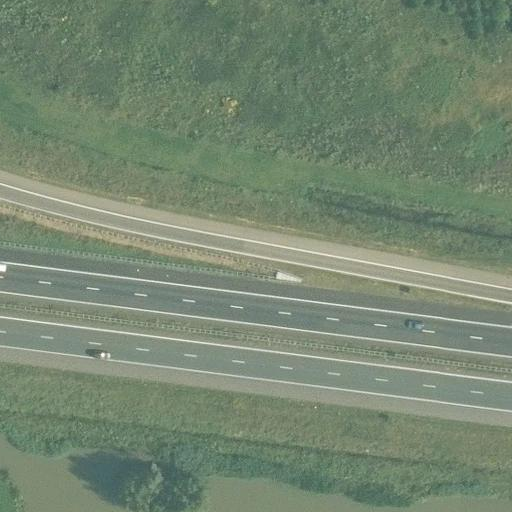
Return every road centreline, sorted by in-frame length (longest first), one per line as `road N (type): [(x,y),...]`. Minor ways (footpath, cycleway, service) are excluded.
road 1 (motorway): [(511,300),(0,196)]
road 2 (motorway): [(511,343),(0,278)]
road 3 (motorway): [(0,333),(511,398)]
